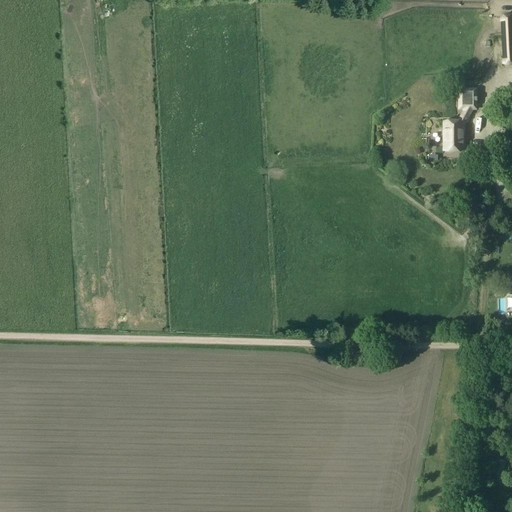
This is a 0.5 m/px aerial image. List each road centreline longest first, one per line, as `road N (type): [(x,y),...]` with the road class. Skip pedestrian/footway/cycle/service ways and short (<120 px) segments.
road 1 (track): [(511,344),(0,335)]
road 2 (track): [(511,108),(486,144),(499,202),(483,257),(480,345)]
